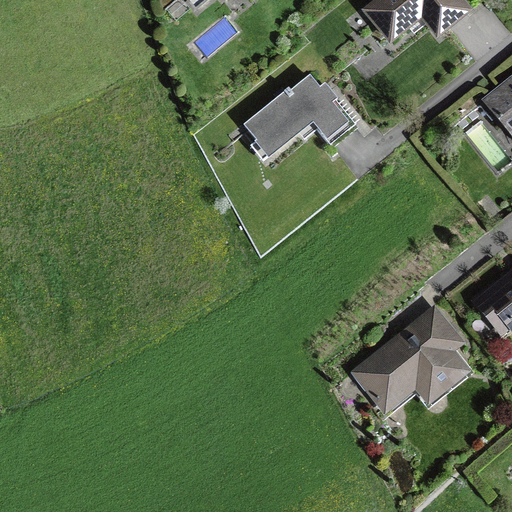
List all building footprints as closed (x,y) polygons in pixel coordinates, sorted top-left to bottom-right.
[(428,25),(441,42),(477,14),(465,0),(378,0),(363,12),(394,51),(428,25)] [(266,166),(275,160),(319,127),(331,144),(352,128),(335,105),(346,97),(332,78),(322,86),(315,77),(246,128),(258,143),(252,148),(266,166)] [(511,82),(488,102),(511,131),(511,82)] [(511,277),(485,298),(511,331),(511,277)] [(436,309),(358,367),(393,413),(420,393),(432,406),(480,371),(436,309)]
